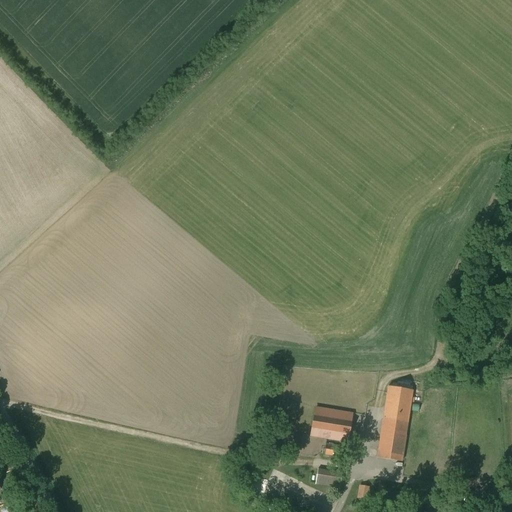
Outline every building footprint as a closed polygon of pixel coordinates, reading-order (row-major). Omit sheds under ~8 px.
[(413,390),(388,386),(377,458),(401,462),(440,468),(444,442),(405,436),(411,402),(413,403),(414,398),(412,398),(413,390)] [(351,414),(316,409),(311,436),(327,439),(347,442),(351,414)] [(326,445),(325,454),(338,456),(340,447),(326,445)] [(338,473),(316,471),(314,486),(336,488),(338,473)] [(272,483),(257,477),(249,496),(265,502),(272,483)]
